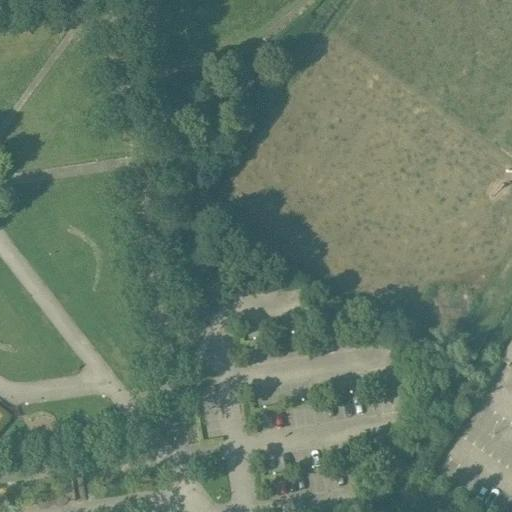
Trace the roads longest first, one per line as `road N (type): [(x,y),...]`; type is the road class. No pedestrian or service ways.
road 1 (unclassified): [(106,381),(0,243)]
road 2 (unclassified): [(195,499),(106,381)]
